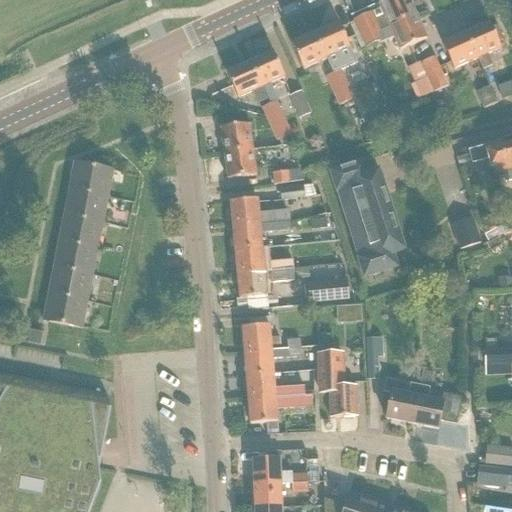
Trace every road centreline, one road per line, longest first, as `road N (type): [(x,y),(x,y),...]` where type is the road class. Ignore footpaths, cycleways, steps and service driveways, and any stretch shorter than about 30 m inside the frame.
road 1 (residential): [(211,446),(178,120),(153,53)]
road 2 (residential): [(211,446),(358,440),(452,460),(456,511)]
road 3 (secondary): [(0,125),(153,53)]
road 4 (secondary): [(153,53),(271,0)]
